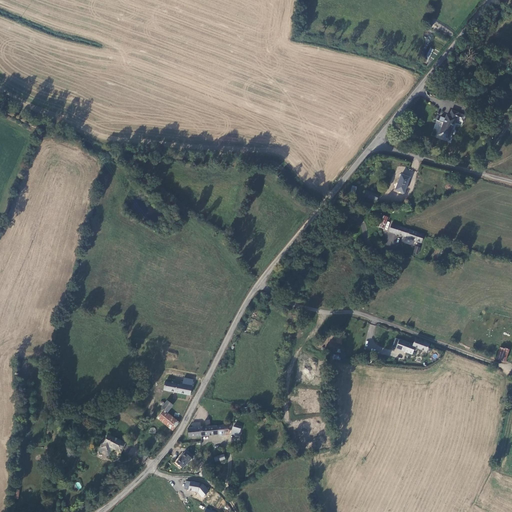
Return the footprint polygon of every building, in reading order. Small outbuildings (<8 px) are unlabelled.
[(458,112),(451,110),(449,116),(448,119),(446,118),(441,116),(439,121),(444,123),(440,135),(449,138),(458,112)] [(427,178),(434,181),(437,174),(430,171),(427,178)] [(405,191),(411,176),(403,172),(400,177),(399,176),(394,188),(401,191),(401,190),(405,191)] [(375,197),(378,191),(367,186),(364,192),(375,197)] [(383,228),(388,217),(381,215),(380,217),(377,225),(383,228)] [(412,238),(422,242),(424,234),(419,232),(402,226),(399,225),(396,232),(412,238)] [(429,349),(431,342),(418,337),(415,344),(429,349)] [(503,345),(498,343),(495,354),(500,356),(503,345)] [(511,348),(503,345),(500,356),(508,359),(511,348)] [(195,384),(187,382),(165,379),(162,389),(164,390),(163,393),(166,393),(167,387),(193,392),(195,384)] [(171,399),(166,405),(170,409),(176,402),(171,399)] [(165,405),(158,413),(175,428),(181,420),(170,410),(170,409),(166,405),(165,405)] [(191,434),(205,433),(204,425),(204,420),(196,421),(196,425),(191,426),(191,434)] [(227,431),(226,422),(214,423),(209,424),(204,425),(205,433),(227,431)] [(123,449),(128,440),(112,432),(105,445),(110,447),(113,443),(116,445),(123,449)] [(115,448),(116,445),(113,443),(110,447),(105,445),(103,450),(108,452),(111,454),(112,453),(114,449),(115,448)] [(189,448),(182,458),(189,464),(197,454),(189,448)] [(200,486),(201,478),(188,476),(187,485),(200,486)]
